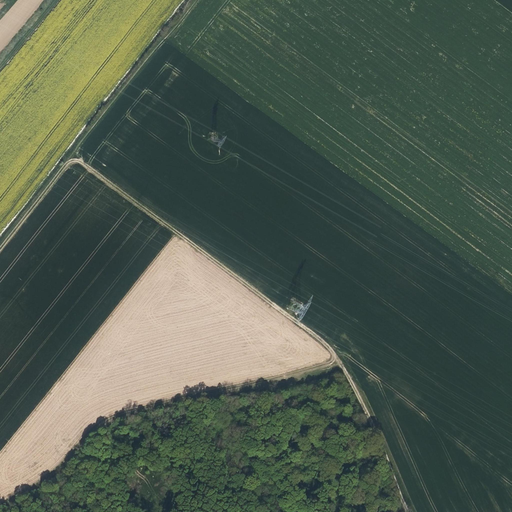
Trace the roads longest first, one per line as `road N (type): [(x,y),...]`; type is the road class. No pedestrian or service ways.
road 1 (track): [(406,511),(378,436),(325,342),(72,154)]
road 2 (track): [(0,249),(195,0)]
